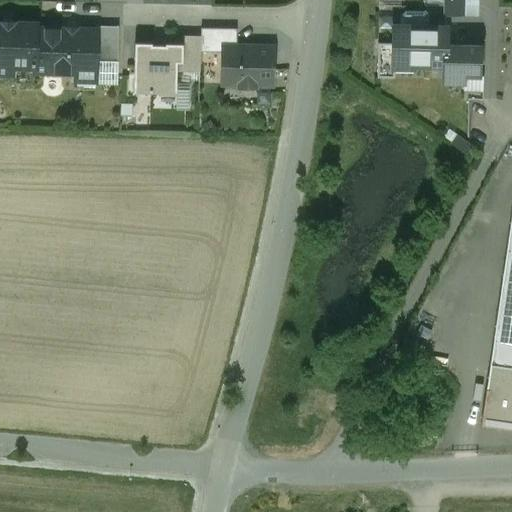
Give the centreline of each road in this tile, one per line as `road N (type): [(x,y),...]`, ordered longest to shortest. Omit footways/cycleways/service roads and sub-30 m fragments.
road 1 (residential): [(223,470),(301,147),(315,20)]
road 2 (unclassified): [(223,470),(511,467)]
road 3 (residential): [(223,470),(0,442)]
road 4 (residential): [(315,20),(124,15)]
